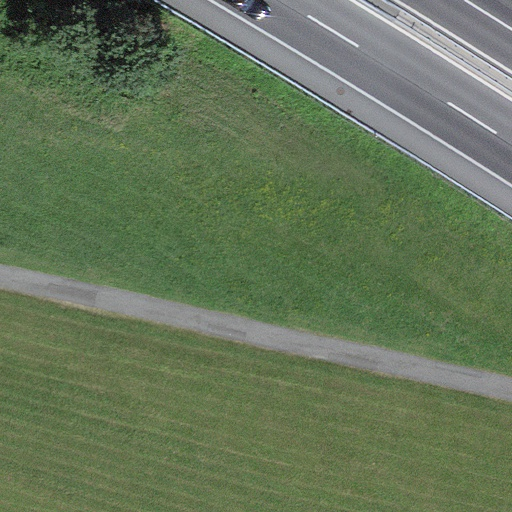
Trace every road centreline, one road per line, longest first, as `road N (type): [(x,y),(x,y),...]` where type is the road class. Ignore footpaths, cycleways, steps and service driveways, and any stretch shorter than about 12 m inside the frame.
road 1 (track): [(0,273),(511,383)]
road 2 (motorway): [(278,0),(511,142)]
